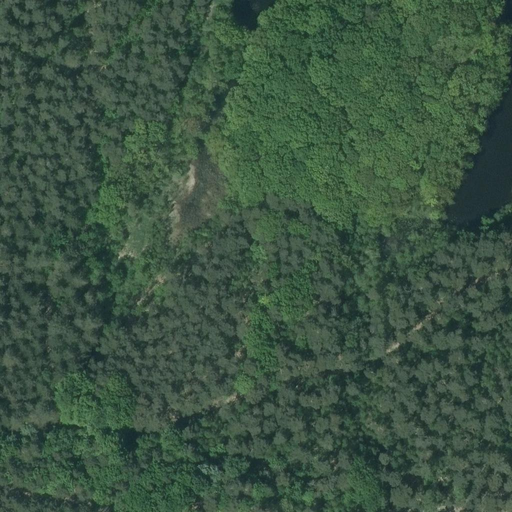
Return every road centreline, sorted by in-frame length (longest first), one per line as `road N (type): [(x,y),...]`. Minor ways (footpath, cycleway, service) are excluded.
road 1 (track): [(210,0),(135,187),(53,259),(47,307),(72,435),(0,450)]
road 2 (track): [(511,266),(366,366),(171,428),(72,435)]
